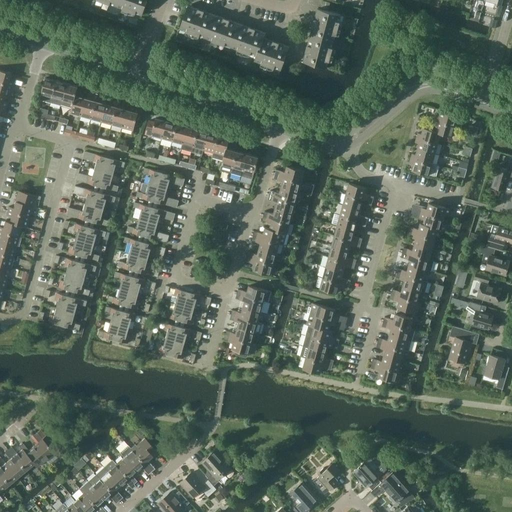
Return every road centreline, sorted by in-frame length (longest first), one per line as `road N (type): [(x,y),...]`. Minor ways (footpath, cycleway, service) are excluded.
road 1 (residential): [(0,316),(22,317),(71,141),(18,126)]
road 2 (residential): [(357,373),(373,315),(360,311),(394,184)]
road 3 (tertiary): [(481,103),(420,86),(343,142)]
road 4 (tertiary): [(279,126),(137,75)]
road 5 (residential): [(228,290),(173,275),(194,199)]
